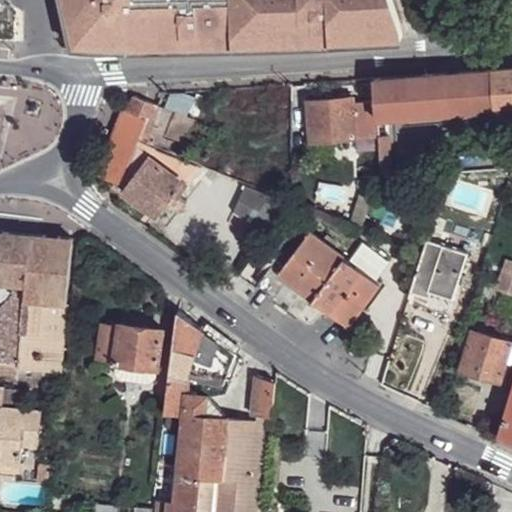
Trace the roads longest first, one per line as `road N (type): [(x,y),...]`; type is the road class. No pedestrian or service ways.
road 1 (tertiary): [(78,199),(268,339),(511,474)]
road 2 (residential): [(83,70),(511,43)]
